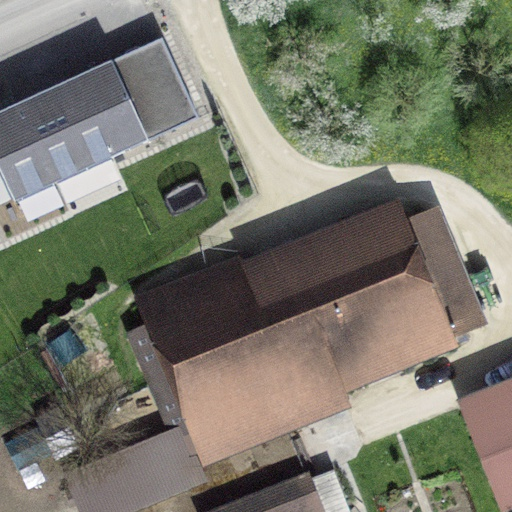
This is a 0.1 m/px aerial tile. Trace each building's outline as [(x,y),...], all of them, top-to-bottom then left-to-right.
[(114,68),(0,110),(0,170),(4,169),(14,195),(144,146),(114,68)] [(210,425),(469,319),(418,196),(160,303),(210,425)] [(511,376),(480,388),(511,476),(511,376)] [(172,437),(69,474),(82,511),(115,511),(190,485),(172,437)] [(318,511),(309,484),(226,511),(318,511)]
